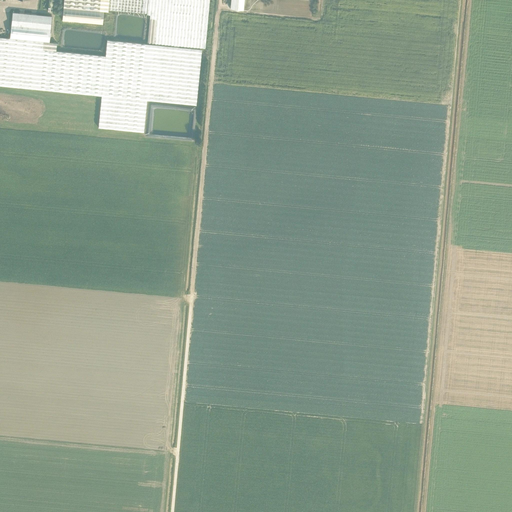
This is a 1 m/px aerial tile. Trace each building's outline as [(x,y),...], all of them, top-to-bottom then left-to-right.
[(64,0),(63,20),(103,24),(104,9),(141,13),(141,14),(150,15),(148,42),(206,48),(209,0),(64,0)] [(231,0),(230,8),(244,9),(244,0),(231,0)] [(52,16),(13,12),(11,25),(51,29),(52,16)] [(51,29),(11,25),(10,38),(50,42),(51,29)] [(57,42),(0,36),(0,85),(102,95),(99,127),(144,132),(147,100),(196,105),(202,49),(107,39),(105,55),(56,50),(57,42)]
